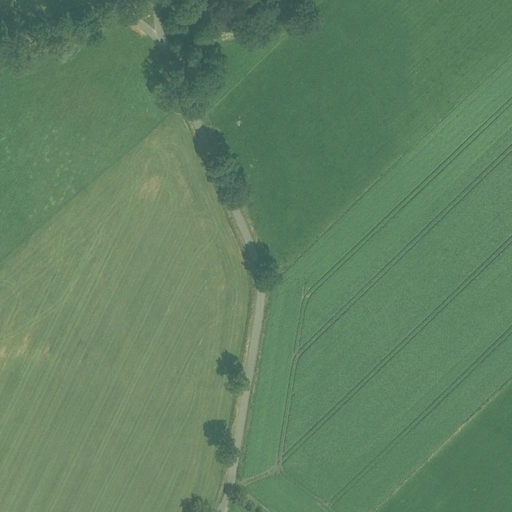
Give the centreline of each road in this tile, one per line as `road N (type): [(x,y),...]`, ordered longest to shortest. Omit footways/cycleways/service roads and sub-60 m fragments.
road 1 (unclassified): [(158,34),(259,282),(233,465),(217,511)]
road 2 (unclassified): [(0,50),(120,10)]
